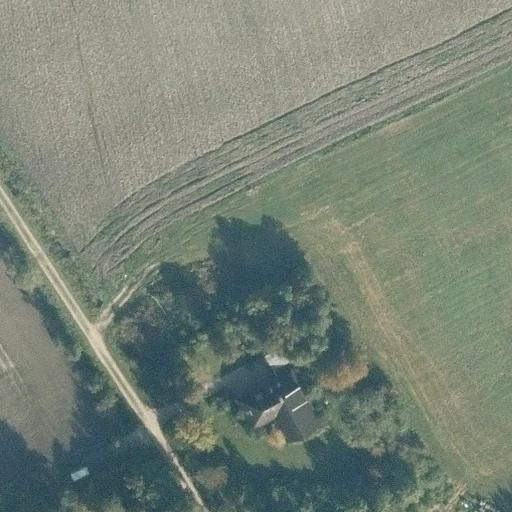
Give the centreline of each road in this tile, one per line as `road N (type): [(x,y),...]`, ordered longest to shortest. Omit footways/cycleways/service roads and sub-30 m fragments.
road 1 (track): [(0,201),(115,382)]
road 2 (residential): [(196,511),(115,382)]
